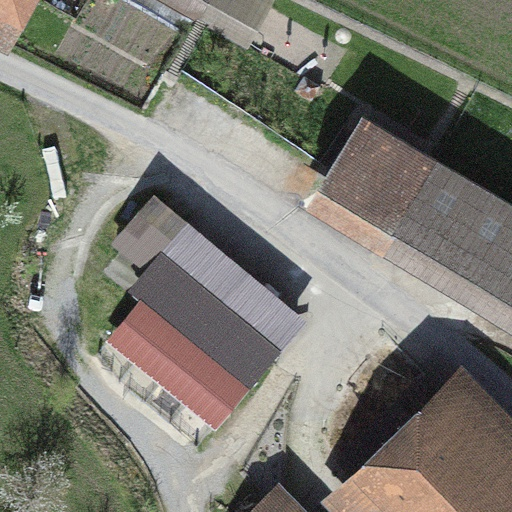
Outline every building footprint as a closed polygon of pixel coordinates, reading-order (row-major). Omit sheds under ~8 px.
[(0,0),(0,20),(10,0),(0,0)] [(127,0),(188,32),(204,0),(127,0)] [(313,203),(511,318),(511,199),(365,114),(313,203)] [(145,295),(259,386),(307,327),(178,223),(142,268),(157,280),(145,295)] [(259,386),(145,295),(107,341),(221,433),(259,386)] [(304,511),(287,494),(266,511),(511,511),(511,447),(465,398),(339,509),(342,511),(304,511)]
